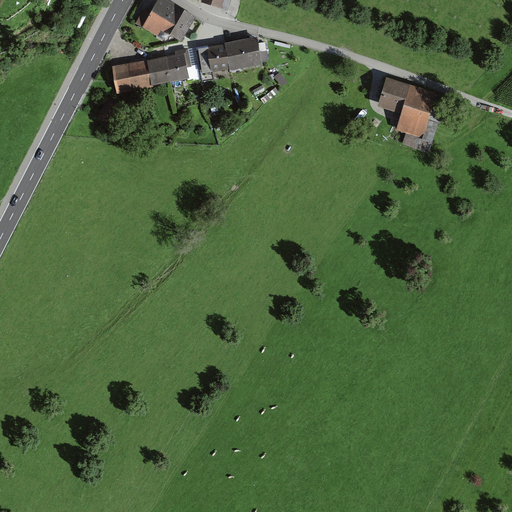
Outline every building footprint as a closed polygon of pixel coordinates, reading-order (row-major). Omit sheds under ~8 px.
[(197,16),(167,0),(161,0),(154,12),(147,8),(138,23),(165,38),(169,32),(183,40),(197,16)] [(256,42),(199,52),(203,75),(260,65),(256,42)] [(179,58),(114,71),(119,93),(190,79),(192,82),(200,81),(197,66),(191,67),(188,52),(178,54),(179,58)] [(438,93),(390,78),(381,106),(404,113),(399,130),(424,138),(438,93)] [(120,104),(108,99),(99,118),(111,123),(120,104)]
